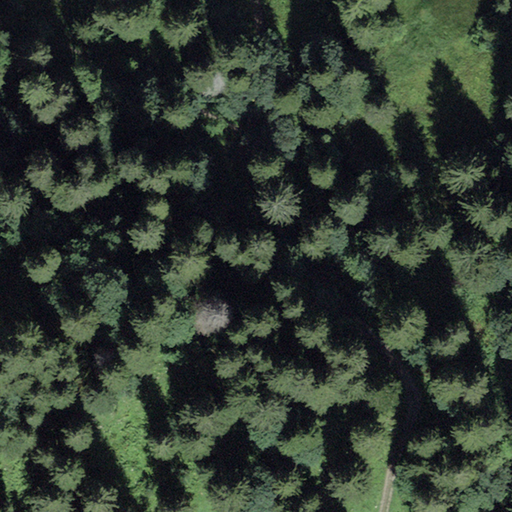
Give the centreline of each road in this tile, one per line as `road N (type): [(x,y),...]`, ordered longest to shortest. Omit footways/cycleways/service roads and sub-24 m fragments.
road 1 (track): [(383,511),(414,415),(413,386),(268,211),(251,178),(248,137)]
road 2 (track): [(255,0),(264,54),(248,137)]
